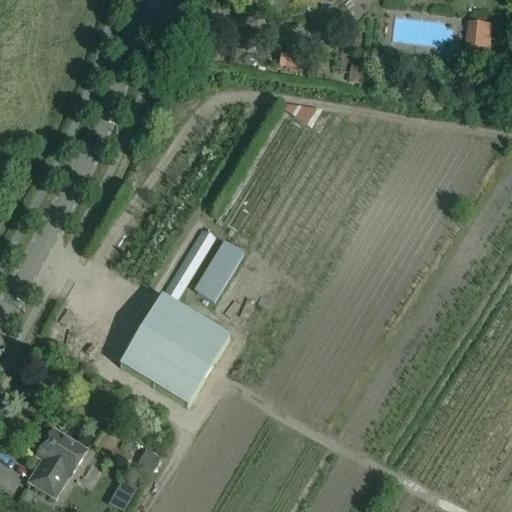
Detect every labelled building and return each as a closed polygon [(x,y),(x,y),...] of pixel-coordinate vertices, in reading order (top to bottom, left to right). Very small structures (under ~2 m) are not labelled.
[(487,66),(491,26),(467,23),(463,63),(487,66)] [(278,58),(277,71),(304,74),(305,62),(278,58)] [(351,65),(348,82),(359,84),(363,68),(351,65)] [(328,123),(334,108),(303,94),(296,109),(328,123)] [(207,288),(229,300),(259,248),(237,236),(207,288)] [(229,342),(174,308),(161,300),(119,369),(188,411),(229,342)] [(87,453),(53,432),(35,460),(42,464),(28,485),(55,502),(68,480),(69,481),(87,453)] [(109,479),(121,458),(103,448),(91,469),(109,479)] [(147,449),(138,464),(152,472),(161,457),(147,449)] [(109,506),(120,511),(123,511),(136,491),(122,483),(109,506)]
